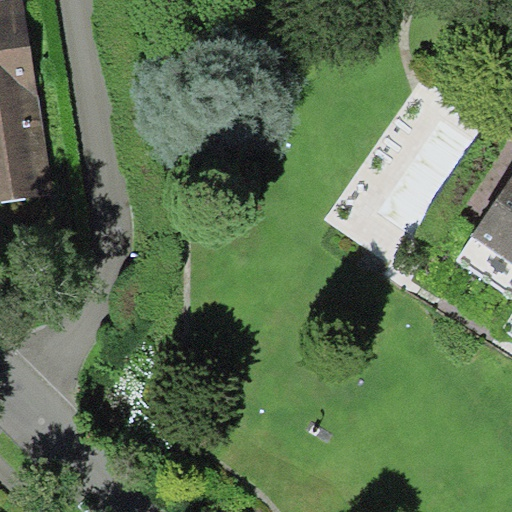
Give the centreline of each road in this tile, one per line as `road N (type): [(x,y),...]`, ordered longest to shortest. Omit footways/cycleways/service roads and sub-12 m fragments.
road 1 (residential): [(77,0),(116,241),(110,279),(95,316),(12,401)]
road 2 (residential): [(12,401),(121,511)]
